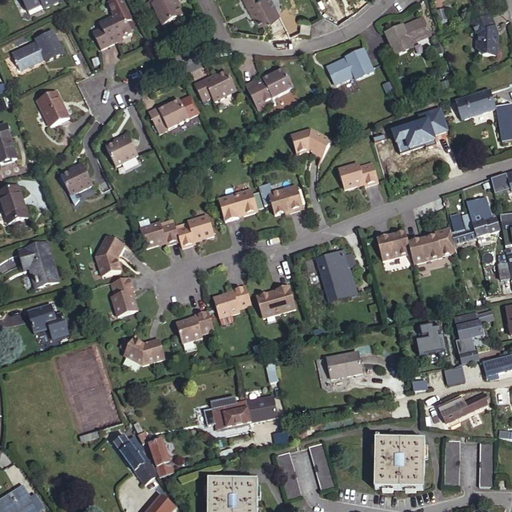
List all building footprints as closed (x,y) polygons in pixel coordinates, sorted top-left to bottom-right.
[(20,0),(26,12),(41,5),(43,10),(58,3),(56,0),(20,0)] [(114,0),(107,4),(114,17),(121,13),(127,23),(131,21),(132,21),(120,0),(114,0)] [(149,0),(150,1),(153,7),(163,27),(183,17),(178,7),(178,6),(176,7),(174,2),(178,0),(177,0),(149,0)] [(249,0),(244,2),(248,10),(251,8),(253,12),(252,13),(253,14),(258,23),(277,14),(269,0),(249,0)] [(441,11),(434,14),(438,24),(445,21),(441,11)] [(102,52),(117,44),(115,40),(120,37),(122,39),(122,38),(132,33),(132,32),(127,23),(121,13),(114,17),(99,24),(102,30),(93,35),(102,52)] [(488,17),(470,25),(476,38),(475,47),(477,48),(477,54),(479,56),(492,57),(493,48),(495,46),(496,39),(493,38),(493,34),(496,32),(488,17)] [(131,21),(127,23),(132,32),(136,29),(131,21)] [(402,28),(386,36),(396,57),(412,50),(410,45),(429,37),(421,21),(403,30),(402,28)] [(299,23),(299,33),(308,33),(309,24),(308,23),(299,23)] [(22,72),(43,63),(41,59),(45,57),(47,61),(48,63),(64,55),(54,34),(37,42),(39,45),(14,56),(17,63),(15,64),(17,69),(20,68),(22,72)] [(348,62),(328,71),(335,86),(355,78),(357,82),(372,74),(363,53),(347,60),(348,62)] [(210,77),(195,85),(203,102),(212,97),(215,103),(237,92),(226,71),(218,76),(217,76),(217,78),(212,81),(210,77)] [(267,75),(252,83),(265,109),(266,112),(276,107),(272,101),(292,91),(283,71),(275,75),(269,78),(267,75)] [(252,83),(245,87),(259,112),(265,109),(252,83)] [(490,91),(456,106),(464,124),(497,110),(496,107),(490,91)] [(58,93),(37,103),(41,111),(43,110),(45,115),(44,116),(50,130),(71,120),(58,93)] [(165,104),(149,112),(160,134),(189,120),(180,101),(172,105),(166,107),(165,104)] [(511,104),(496,107),(497,110),(503,143),(511,141),(511,104)] [(0,163),(16,159),(5,125),(0,126),(0,163)] [(114,143),(105,147),(115,168),(138,156),(127,134),(119,138),(121,142),(116,144),(115,142),(114,143)] [(332,141),(309,136),(289,141),(294,160),(306,157),(306,155),(311,156),(310,158),(327,161),(332,141)] [(71,173),(61,178),(70,198),(76,195),(94,187),(83,164),(76,168),(77,172),(73,174),(72,172),(71,173)] [(511,172),(492,179),(497,200),(509,197),(505,182),(508,181),(511,190),(511,172)] [(339,176),(320,185),(329,204),(341,199),(340,197),(345,195),(345,197),(346,199),(361,192),(353,174),(340,179),(339,176)] [(17,187),(0,191),(0,203),(7,224),(26,218),(17,187)] [(294,188),(265,197),(272,218),(282,215),(287,214),(288,216),(301,212),(294,188)] [(249,193),(216,203),(223,225),(237,221),(237,219),(241,218),(242,220),(256,215),(249,193)] [(79,201),(76,195),(70,198),(73,204),(79,201)] [(485,198),(466,203),(470,216),(476,237),(499,231),(495,218),(492,219),(485,198)] [(511,214),(498,216),(499,223),(503,245),(511,244),(511,214)] [(463,232),(459,217),(448,220),(452,235),(454,245),(476,238),(476,237),(470,216),(465,217),(469,230),(463,232)] [(199,244),(212,240),(206,219),(186,225),(187,229),(175,233),(178,244),(180,251),(195,247),(195,245),(194,243),(199,242),(199,244)] [(158,226),(138,232),(144,252),(157,248),(157,246),(161,245),(162,247),(163,249),(178,244),(175,233),(172,225),(159,229),(158,226)] [(437,236),(442,256),(453,253),(447,230),(436,233),(437,236)] [(408,241),(405,232),(396,235),(391,236),(390,234),(376,237),(382,261),(411,254),(408,241)] [(421,238),(408,241),(411,254),(414,265),(442,257),(442,256),(437,236),(426,238),(421,240),(421,238)] [(120,248),(104,240),(93,260),(99,280),(118,275),(115,264),(113,265),(112,261),(114,260),(120,248)] [(45,243),(16,252),(21,270),(29,268),(35,289),(56,283),(45,243)] [(315,260),(317,266),(344,258),(342,251),(315,260)] [(317,266),(329,303),(339,300),(335,289),(341,287),(336,272),(349,268),(354,266),(350,255),(344,258),(317,266)] [(511,255),(506,257),(507,263),(497,266),(500,280),(510,278),(510,280),(511,279),(511,255)] [(357,294),(349,268),(336,272),(341,287),(344,297),(357,294)] [(472,274),(462,277),(466,294),(476,291),(472,274)] [(128,281),(108,287),(112,300),(108,301),(114,321),(135,315),(131,302),(130,302),(128,295),(129,295),(131,294),(128,281)] [(344,297),(341,287),(335,289),(339,300),(344,298),(344,297)] [(250,308),(244,289),(230,293),(231,296),(231,297),(225,299),(224,298),(212,302),(218,322),(231,318),(230,315),(250,308)] [(270,295),(255,299),(262,322),(296,311),(288,289),(275,293),(275,295),(270,297),(270,295)] [(51,305),(27,312),(33,334),(47,330),(51,341),(68,336),(62,313),(54,316),(51,305)] [(213,334),(207,314),(193,319),(194,321),(194,322),(188,324),(187,323),(174,327),(181,347),(194,343),(192,340),(213,334)] [(477,314),(454,320),(458,341),(454,342),(459,366),(477,361),(475,352),(472,352),(469,339),(481,336),(477,314)] [(419,343),(421,355),(447,350),(445,337),(442,337),(441,333),(444,332),(443,329),(435,330),(435,327),(422,329),(423,336),(430,335),(431,341),(419,343)] [(143,349),(132,344),(123,361),(141,370),(163,363),(157,345),(147,348),(147,350),(143,351),(143,349)] [(357,354),(327,360),(331,381),(362,374),(357,354)] [(511,360),(511,356),(482,364),(484,377),(491,375),(511,369),(511,360)] [(269,358),(261,360),(267,386),(275,384),(269,358)] [(444,373),(448,387),(463,384),(459,370),(444,373)] [(425,382),(411,385),(413,394),(427,391),(425,382)] [(492,407),(491,395),(489,395),(483,395),(480,396),(477,397),(474,398),(463,404),(460,398),(449,403),(458,420),(483,407),(485,406),(485,407),(492,407)] [(243,404),(248,425),(279,418),(273,397),(243,404)] [(243,404),(233,407),(232,400),(218,403),(220,410),(213,412),(216,426),(218,432),(248,425),(243,404)] [(213,412),(204,414),(207,428),(216,426),(213,412)] [(333,421),(321,424),(323,432),(335,429),(333,421)] [(99,431),(88,435),(89,440),(100,436),(99,431)] [(272,437),(275,449),(288,446),(285,434),(272,437)] [(145,436),(138,438),(142,447),(148,445),(145,436)] [(127,442),(124,437),(113,445),(134,473),(135,472),(147,462),(148,462),(141,453),(142,452),(133,438),(127,442)] [(395,441),(374,441),(374,490),(423,491),(423,442),(402,441),(395,441)] [(459,442),(444,442),(443,488),(457,488),(459,442)] [(162,443),(149,447),(159,478),(172,474),(167,458),(166,455),(162,443)] [(323,444),(309,448),(321,492),(336,488),(323,444)] [(494,444),(479,444),(477,489),(492,489),(494,444)] [(289,453),(275,457),(287,502),(302,497),(289,453)] [(198,456),(184,459),(186,466),(199,463),(198,456)] [(157,476),(147,462),(135,472),(138,476),(137,477),(143,486),(157,476)] [(228,481),(207,482),(207,511),(256,511),(255,481),(236,481),(228,481)] [(506,482),(496,481),(496,490),(505,490),(506,482)] [(22,486),(16,491),(24,503),(31,498),(22,486)] [(0,511),(35,511),(39,510),(31,498),(24,503),(16,491),(0,501),(0,511)] [(159,496),(147,511),(168,511),(173,506),(159,496)]
